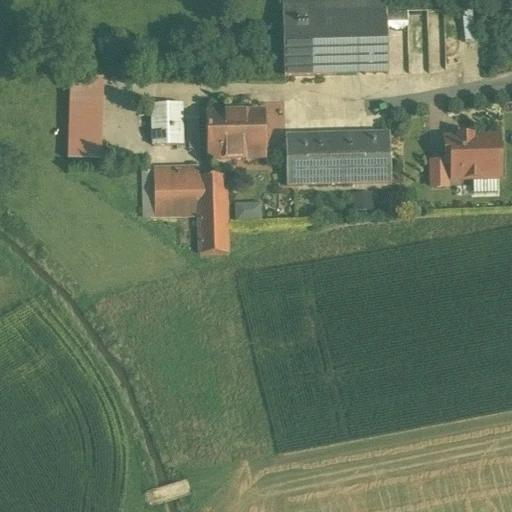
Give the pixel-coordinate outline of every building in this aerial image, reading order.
[(280,0),(283,78),(387,75),(385,0),(280,0)] [(102,81),(69,80),(67,161),(99,162),(102,81)] [(181,106),(152,106),(153,148),(182,147),(181,106)] [(264,113),(204,114),(206,162),(265,160),(264,113)] [(389,135),(284,138),(286,187),(390,184),(389,135)] [(458,141),(446,141),(446,164),(452,164),(452,180),(498,179),(497,139),(471,140),(471,138),(458,139),(458,141)] [(198,170),(143,172),(144,220),(198,218),(199,257),(227,256),(225,178),(198,179),(198,170)] [(355,193),(355,210),(375,210),(375,194),(355,193)] [(237,222),(264,222),(264,205),(237,205),(237,222)]
